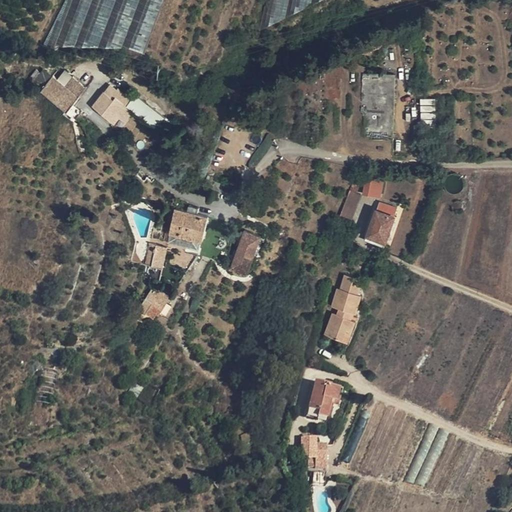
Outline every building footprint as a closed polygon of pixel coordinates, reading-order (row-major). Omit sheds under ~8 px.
[(65,0),(43,45),(54,49),(56,44),(123,46),(124,44),(144,52),(163,0),(65,0)] [(285,17),(289,0),(265,0),(259,30),(285,17)] [(311,0),(289,0),(285,17),(311,5),(311,0)] [(366,53),(378,48),(374,37),(358,44),(362,51),(364,50),(366,53)] [(85,88),(72,78),(68,84),(60,77),(57,80),(47,73),(40,73),(40,74),(36,70),(28,80),(33,83),(33,82),(43,89),(41,92),(67,112),(71,107),(85,88)] [(68,84),(72,78),(64,71),(60,77),(68,84)] [(396,74),(363,73),(362,112),(364,113),(363,136),(393,137),(396,74)] [(134,111),(127,106),(126,105),(134,94),(129,90),(125,95),(118,89),(117,91),(110,85),(93,107),(114,124),(119,117),(126,122),(134,111)] [(134,111),(158,129),(167,116),(136,93),(127,106),(134,111)] [(85,118),(71,107),(67,112),(81,122),(85,118)] [(377,179),(367,177),(364,193),(374,195),(377,179)] [(350,191),(357,193),(360,184),(353,182),(350,191)] [(357,193),(350,191),(341,215),(353,219),(362,195),(357,193)] [(377,209),(396,215),(398,207),(379,201),(377,209)] [(454,210),(457,212),(459,212),(460,212),(462,211),(464,209),(465,206),(464,205),(464,203),(462,201),(461,201),(459,201),(457,201),(455,203),(454,204),(453,207),(454,209),(454,210)] [(188,212),(197,214),(199,208),(189,205),(188,212)] [(197,214),(188,212),(175,209),(170,233),(181,236),(203,240),(209,217),(197,214)] [(391,229),(393,222),(396,215),(377,209),(368,235),(387,242),(391,229)] [(263,228),(247,222),(235,261),(252,266),(263,228)] [(387,242),(368,235),(366,240),(385,246),(387,242)] [(203,240),(181,236),(178,245),(201,250),(203,240)] [(158,267),(163,268),(168,247),(150,243),(145,264),(150,265),(158,267)] [(143,264),(134,250),(131,261),(143,264)] [(198,255),(178,251),(175,265),(189,269),(198,255)] [(158,267),(150,265),(148,275),(151,276),(149,282),(154,283),(158,267)] [(163,268),(158,267),(154,283),(149,282),(148,285),(152,288),(153,287),(156,288),(159,285),(163,268)] [(351,312),(354,313),(356,313),(361,295),(358,294),(362,280),(346,274),(341,289),(338,288),(333,306),(337,307),(340,308),(338,314),(335,313),(334,312),(326,334),(343,340),(348,328),(352,329),(356,321),(352,319),(349,318),(351,312)] [(159,285),(156,288),(170,297),(173,293),(159,285)] [(159,315),(170,297),(156,288),(153,287),(152,288),(138,310),(146,314),(149,308),(157,313),(159,315)] [(154,318),(157,313),(149,308),(146,314),(154,318)] [(347,342),(352,329),(348,328),(343,340),(347,342)] [(59,372),(45,368),(30,427),(48,430),(59,372)] [(318,416),(326,418),(331,401),(336,402),(340,388),(331,386),(332,385),(315,381),(308,409),(319,412),(318,416)] [(143,387),(135,382),(128,392),(136,397),(143,387)] [(28,391),(20,390),(16,415),(25,416),(28,391)] [(319,412),(308,409),(306,417),(325,422),(326,418),(318,416),(319,412)] [(249,434),(241,436),(243,443),(250,441),(249,434)] [(316,437),(302,436),(302,458),(309,458),(309,467),(327,468),(327,444),(316,444),(316,437)] [(326,472),(313,471),(312,483),(325,484),(326,472)]
